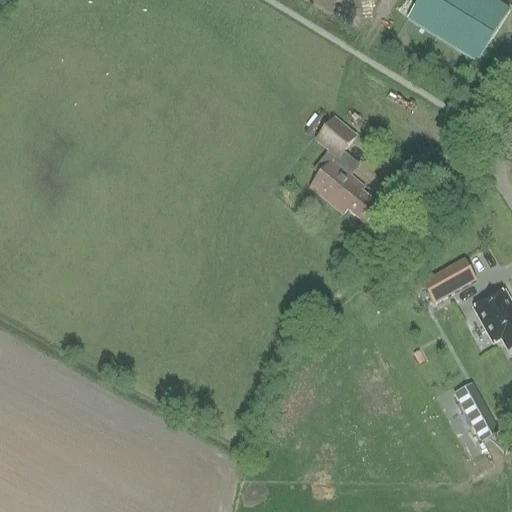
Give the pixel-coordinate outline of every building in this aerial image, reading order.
[(492,0),(422,0),(408,22),(478,65),(511,12),(492,0)] [(364,191),(331,165),(335,160),(339,163),(358,138),(334,119),(315,144),(328,154),(313,172),(321,178),(311,190),(344,217),(348,212),(365,225),(378,208),(361,194),(364,191)] [(411,198),(422,184),(406,173),(396,187),(411,198)] [(434,307),(476,283),(464,262),(422,286),(434,307)] [(511,306),(505,294),(474,312),(493,346),(501,342),(509,356),(511,354),(511,306)]
